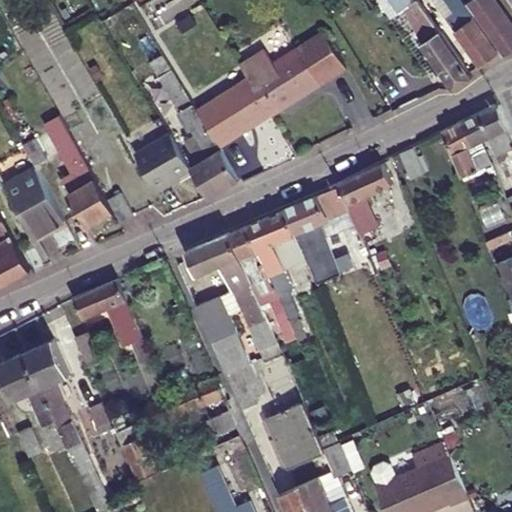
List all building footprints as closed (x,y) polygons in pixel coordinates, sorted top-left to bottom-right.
[(192,0),(147,0),(142,3),(155,25),(194,2),(192,0)] [(393,0),(379,0),(392,19),(402,12),(393,0)] [(425,46),(456,91),(475,78),(461,59),(428,11),(420,0),(419,0),(393,0),(402,12),(407,8),(425,46)] [(434,0),(447,17),(460,9),(453,0),(434,0)] [(475,17),(466,3),(463,0),(453,0),(460,9),(447,17),(481,67),(501,54),(474,18),(475,17)] [(511,52),(511,24),(494,0),(470,0),(469,1),(476,11),(508,55),(511,52)] [(469,1),(466,3),(475,17),(474,18),(501,54),(504,57),(508,55),(476,11),(469,1)] [(181,22),(186,31),(201,22),(195,14),(181,22)] [(301,51),(250,82),(265,106),(272,116),(322,85),(322,84),(347,69),(326,35),(300,50),(301,51)] [(177,68),(173,61),(152,73),(205,160),(192,167),(193,169),(202,183),(212,198),(244,178),(227,149),(224,144),(202,108),(201,107),(177,68)] [(250,82),(249,80),(202,108),(224,144),(272,116),(265,106),(250,82)] [(464,122),(475,146),(491,139),(501,161),(508,158),(511,168),(511,132),(499,104),(464,122)] [(475,146),(464,122),(444,131),(466,176),(482,169),(475,146)] [(34,161),(58,149),(49,128),(25,140),(34,161)] [(79,147),(70,131),(54,139),(64,158),(68,156),(85,186),(69,195),(87,229),(116,214),(110,202),(102,188),(79,147)] [(172,133),(136,155),(158,194),(174,185),(172,182),(193,169),(192,167),(172,133)] [(427,171),(416,145),(403,152),(413,176),(427,171)] [(354,177),(340,183),(363,236),(384,226),(370,197),(396,184),(386,162),(354,177)] [(63,165),(41,176),(52,196),(74,185),(63,165)] [(67,223),(52,196),(41,176),(40,172),(38,169),(8,185),(36,239),(67,223)] [(342,215),(331,190),(320,195),(287,208),(297,233),(319,288),(335,281),(320,246),(325,244),(317,226),(342,215)] [(124,195),(110,202),(116,214),(122,225),(137,217),(124,195)] [(264,218),(249,225),(280,295),(302,344),(310,340),(286,288),(290,286),(271,244),(297,233),(287,208),(264,218)] [(34,271),(0,209),(0,278),(5,287),(7,286),(34,271)] [(270,299),(280,295),(249,225),(230,233),(241,256),(249,253),(270,299)] [(386,237),(393,252),(420,240),(414,225),(386,237)] [(511,246),(511,233),(511,232),(488,242),(493,255),(511,246)] [(223,265),(235,292),(243,309),(250,327),(269,319),(241,256),(230,233),(225,235),(188,251),(199,275),(223,265)] [(170,330),(192,319),(190,315),(173,275),(167,260),(144,271),(170,330)] [(162,403),(170,399),(163,382),(153,361),(141,333),(132,312),(124,293),(120,283),(77,302),(87,324),(111,313),(129,352),(137,348),(162,403)] [(243,309),(235,292),(222,298),(230,315),(243,309)] [(222,298),(199,307),(202,313),(225,366),(229,376),(253,366),(230,315),(222,298)] [(78,342),(89,368),(105,361),(93,335),(78,342)] [(60,423),(72,450),(88,444),(61,383),(76,376),(60,339),(27,354),(60,423)] [(60,423),(27,354),(0,365),(0,376),(4,386),(13,403),(26,398),(41,431),(60,423)] [(240,403),(244,411),(258,405),(255,399),(266,395),(253,366),(229,376),(240,403)] [(228,400),(218,378),(170,399),(162,403),(146,410),(155,432),(165,427),(228,400)] [(327,450),(326,447),(305,400),(269,416),(291,466),(327,450)] [(114,424),(106,407),(92,414),(100,432),(115,426),(114,424)] [(240,427),(232,409),(173,436),(186,452),(240,427)] [(141,486),(160,477),(138,427),(119,436),(141,486)] [(425,465),(402,474),(383,482),(395,511),(416,511),(455,495),(458,500),(477,492),(452,435),(418,450),(425,465)] [(21,445),(32,468),(46,461),(35,439),(21,445)] [(326,447),(327,450),(336,469),(338,474),(351,468),(339,441),(326,447)] [(241,511),(215,449),(198,457),(220,511),(241,511)] [(383,482),(402,474),(396,463),(389,459),(380,463),(378,471),(383,482)] [(354,511),(338,474),(336,469),(320,476),(336,510),(336,511),(354,511)] [(312,511),(332,511),(336,510),(320,476),(300,485),(312,511)] [(288,511),(336,511),(336,510),(332,511),(312,511),(300,485),(281,495),(288,511)]
